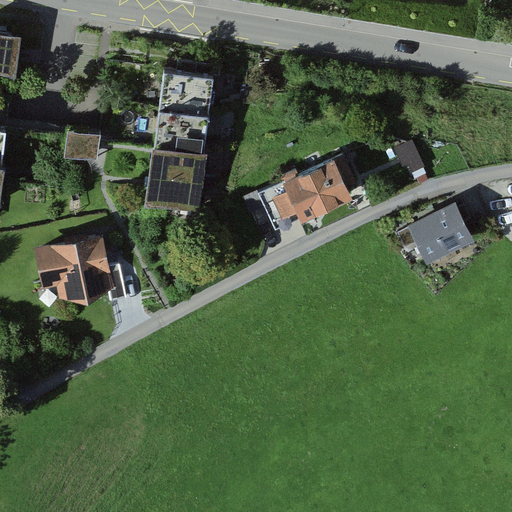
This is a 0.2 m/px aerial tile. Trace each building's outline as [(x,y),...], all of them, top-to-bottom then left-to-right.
[(99,34),(77,31),(71,80),(94,82),(99,34)] [(21,40),(0,37),(0,76),(16,79),(21,40)] [(164,72),(159,113),(211,120),(217,80),(223,80),(224,67),(179,62),(177,75),(165,73),(164,72)] [(155,145),(153,149),(207,156),(211,120),(159,113),(155,145)] [(99,137),(68,133),(65,158),(97,162),(99,137)] [(412,140),(394,149),(407,176),(425,166),(412,140)] [(207,156),(153,149),(146,202),(199,209),(207,156)] [(297,167),(280,175),(284,182),(301,218),(303,222),(350,200),(346,189),(359,183),(345,154),(301,175),(297,167)] [(301,218),(284,182),(259,193),(275,229),(301,218)] [(456,202),(398,232),(407,248),(417,243),(429,266),(476,241),(456,202)] [(102,238),(37,250),(44,288),(57,286),(60,299),(88,306),(111,290),(107,267),(102,238)] [(120,265),(107,267),(111,290),(113,301),(127,298),(120,265)]
